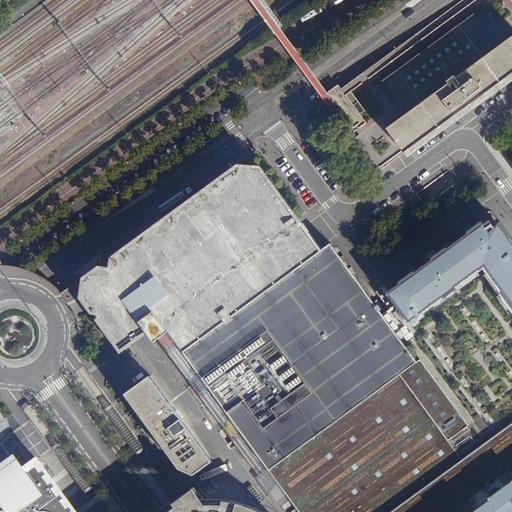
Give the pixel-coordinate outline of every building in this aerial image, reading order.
[(511,0),(459,0),(416,32),(421,38),(355,86),(351,90),(347,95),(345,100),(344,103),(344,106),(343,112),(351,123),(356,126),(359,127),(362,128),(361,132),(358,135),(360,138),(349,146),(372,177),(409,150),(405,144),(465,100),(471,96),(481,88),(511,65),(511,0)] [(341,136),(349,146),(360,138),(358,135),(361,132),(362,128),(359,127),(356,126),(351,123),(343,112),(344,106),(344,103),(345,100),(347,95),(351,90),(355,86),(421,38),(416,32),(338,91),(335,86),(325,94),(348,127),(349,130),(341,136)] [(486,94),(511,74),(511,65),(481,88),(486,94)] [(405,144),(409,150),(470,106),(465,100),(405,144)] [(418,363),(383,315),(330,244),(322,250),(311,234),(260,166),(237,164),(109,258),(107,267),(99,266),(90,272),(83,277),(81,288),(80,297),(88,308),(91,312),(95,313),(98,316),(95,318),(120,352),(133,343),(147,333),(154,342),(159,338),(168,332),(183,352),(209,387),(228,413),(248,440),(261,459),(270,471),(418,363)] [(399,303),(383,315),(418,363),(270,471),(285,491),(300,511),(511,511),(511,240),(502,226),(499,229),(491,219),(392,293),(399,303)] [(274,499),(285,491),(270,471),(261,459),(248,440),(228,413),(209,387),(183,352),(168,332),(159,338),(258,473),(256,474),(274,499)] [(151,377),(126,395),(181,469),(195,476),(214,462),(185,423),(151,377)] [(146,450),(112,405),(108,407),(104,410),(138,456),(142,453),(146,450)] [(91,488),(58,442),(53,446),(50,448),(83,494),(87,491),(91,488)] [(1,443),(0,443),(0,511),(75,511),(38,459),(21,470),(1,443)] [(214,500),(204,499),(195,487),(172,504),(177,511),(259,511),(237,503),(214,500)]
